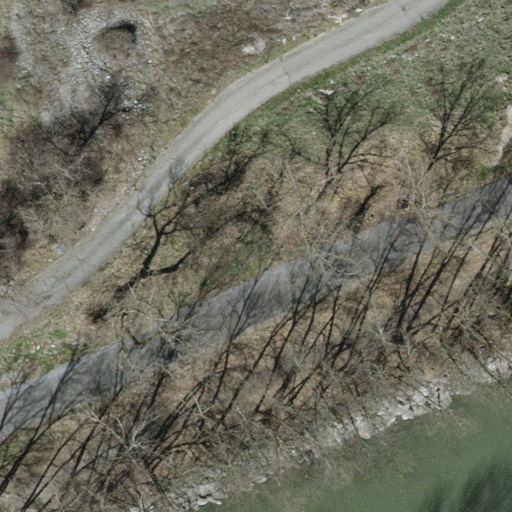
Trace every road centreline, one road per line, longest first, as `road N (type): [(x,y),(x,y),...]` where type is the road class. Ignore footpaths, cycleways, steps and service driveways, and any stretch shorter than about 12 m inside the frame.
road 1 (unclassified): [(0,416),(511,186)]
road 2 (track): [(0,284),(216,105),(428,0)]
